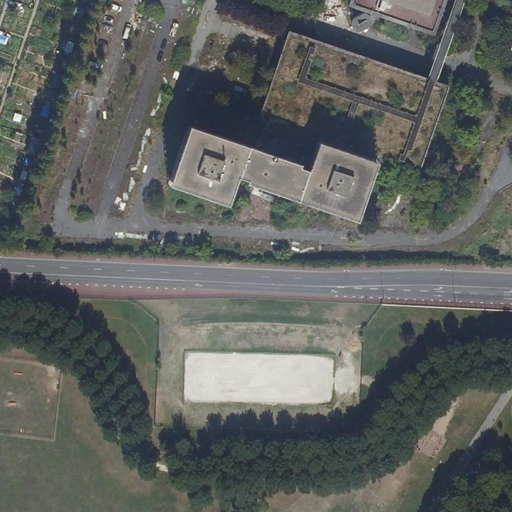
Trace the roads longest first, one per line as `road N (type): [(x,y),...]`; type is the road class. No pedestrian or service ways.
road 1 (track): [(511,378),(467,371),(437,382),(386,447),(360,465),(198,475),(132,457),(80,367),(21,334),(0,334)]
road 2 (primary): [(0,272),(511,288)]
